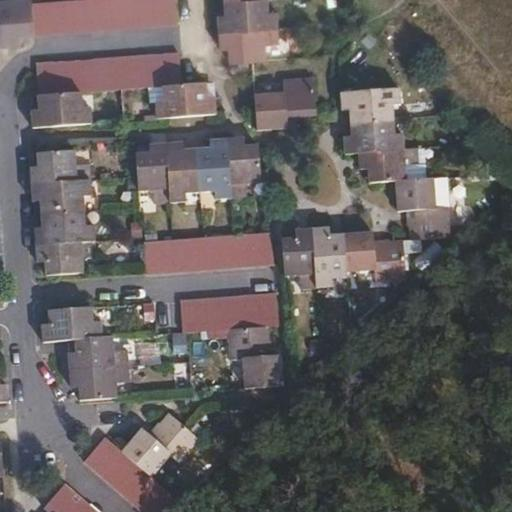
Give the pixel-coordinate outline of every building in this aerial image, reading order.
[(20,36),(33,35),(31,3),(31,0),(0,0),(0,2),(2,37),(20,36)] [(79,0),(31,3),(33,35),(177,26),(175,0),(79,0)] [(268,0),(255,0),(224,2),(225,15),(218,16),(219,33),(227,32),(278,29),(277,12),(269,13),(268,0)] [(280,46),(278,29),(227,32),(228,49),(229,63),(266,60),(265,47),(280,46)] [(227,32),(219,33),(220,50),(228,49),(227,32)] [(21,45),(20,36),(2,37),(3,46),(21,45)] [(182,87),(180,56),(116,60),(37,65),(39,96),(82,93),(162,88),(182,87)] [(285,94),(255,95),(257,130),(287,128),(286,118),(316,116),(313,79),(284,81),(285,94)] [(206,85),(182,87),(162,88),(163,102),(156,102),(157,119),(216,115),(215,98),(207,99),(206,85)] [(350,110),(351,123),(394,120),(393,106),(400,106),(399,89),(341,93),(342,110),(350,110)] [(82,93),(39,96),(40,110),(31,111),(32,128),(91,125),(90,107),(83,107),(82,93)] [(345,155),(358,154),(404,151),(403,133),(395,134),(394,120),(351,123),(351,137),(344,138),(345,155)] [(228,148),(244,147),(243,139),(227,140),(228,148)] [(196,150),(199,193),(214,192),(215,200),(231,199),(228,148),(227,140),(209,141),(210,149),(196,150)] [(166,153),(170,204),(184,203),(184,194),(199,193),(196,150),(183,151),(183,144),(166,145),(166,153)] [(149,146),(149,155),(166,153),(166,145),(149,146)] [(228,148),(231,199),(247,198),(246,184),(260,183),(258,146),(244,147),(228,148)] [(369,183),(395,182),(406,181),(405,167),(420,166),(419,150),(404,151),(358,154),(359,171),(368,170),(369,183)] [(426,150),(419,150),(420,166),(405,167),(406,181),(428,180),(426,150)] [(38,169),(39,185),(91,182),(89,165),(76,166),(75,152),(37,155),(38,169)] [(153,205),(170,204),(166,153),(149,155),(136,156),(138,192),(152,191),(153,205)] [(30,169),(31,186),(39,185),(38,169),(30,169)] [(446,178),(436,179),(438,210),(448,209),(446,178)] [(410,240),(450,238),(449,231),(448,209),(438,210),(436,179),(428,180),(406,181),(395,182),(397,213),(408,212),(410,240)] [(39,185),(31,186),(33,203),(40,203),(41,215),(85,212),(84,198),(92,197),(91,182),(39,185)] [(85,212),(41,215),(42,229),(35,229),(36,247),(44,247),(94,243),(93,227),(86,228),(85,212)] [(313,238),(316,289),(333,288),(332,280),(347,279),(346,273),(344,236),(330,236),(330,228),(312,229),(313,238)] [(295,231),(296,239),(313,238),(312,229),(295,231)] [(144,243),(147,274),(273,266),(271,234),(144,243)] [(344,236),(346,273),(376,271),(376,281),(406,279),(403,242),(375,244),(374,234),(344,236)] [(300,290),(316,289),(313,238),(296,239),(281,240),(284,278),(299,277),(300,290)] [(44,247),(45,262),(46,276),(83,274),(82,259),(95,259),(94,243),(44,247)] [(44,247),(36,247),(37,262),(45,262),(44,247)] [(276,296),(180,302),(181,333),(230,330),(268,327),(278,327),(276,296)] [(43,343),(76,341),(101,339),(100,321),(92,322),(91,308),(49,311),(50,325),(42,325),(43,343)] [(268,327),(230,330),(231,359),(243,359),(245,389),(283,387),(281,356),(270,357),(268,327)] [(101,339),(76,341),(77,354),(78,370),(128,367),(127,351),(113,352),(113,338),(101,339)] [(78,370),(77,354),(69,354),(70,371),(78,370)] [(129,384),(128,367),(78,370),(79,388),(80,401),(117,399),(116,385),(129,384)] [(78,370),(70,371),(71,388),(79,388),(78,370)] [(122,453),(150,478),(171,454),(178,461),(197,440),(169,415),(151,437),(143,430),(122,453)] [(85,462),(141,511),(167,511),(177,501),(150,478),(122,453),(106,439),(85,462)] [(95,511),(65,486),(44,510),(46,511),(95,511)]
